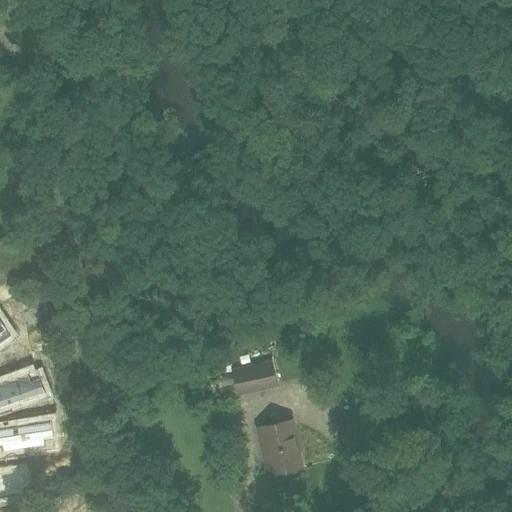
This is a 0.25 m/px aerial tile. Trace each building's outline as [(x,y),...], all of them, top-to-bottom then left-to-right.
[(0,340),(10,334),(0,319),(0,340)] [(15,329),(18,334),(27,328),(24,323),(15,329)] [(277,384),(270,357),(232,365),(239,393),(277,384)] [(55,366),(53,360),(43,364),(45,370),(55,366)] [(39,378),(30,381),(28,374),(0,383),(0,407),(44,392),(39,378)] [(302,467),(291,420),(262,427),(268,453),(265,454),(270,474),(302,467)] [(44,445),(43,438),(53,436),(51,422),(0,429),(0,444),(3,444),(4,451),(44,445)] [(0,497),(27,492),(23,471),(0,475),(0,497)]
